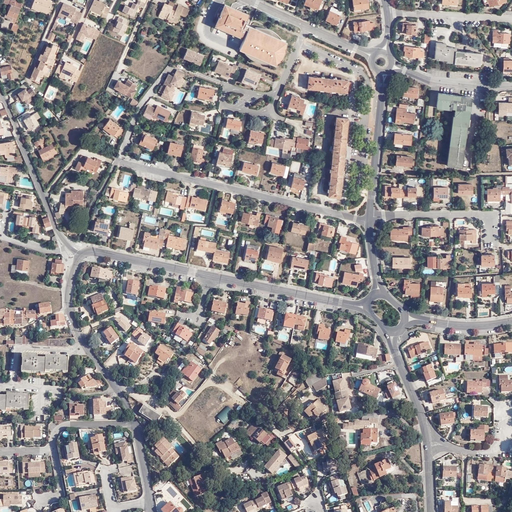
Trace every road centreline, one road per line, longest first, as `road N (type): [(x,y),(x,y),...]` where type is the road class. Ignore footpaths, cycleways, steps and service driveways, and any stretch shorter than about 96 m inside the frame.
road 1 (residential): [(370,215),(116,162),(74,247)]
road 2 (residential): [(151,511),(136,419),(66,308),(80,249)]
road 3 (residential): [(0,90),(55,229),(74,247)]
road 4 (residential): [(208,276),(348,306)]
road 5 (residential): [(370,215),(488,213),(489,238)]
road 6 (tertiary): [(370,215),(383,84)]
road 7 (residential): [(80,249),(208,276)]
road 8 (residential): [(387,13),(511,18)]
road 9 (residential): [(426,440),(474,454),(507,446),(507,406)]
